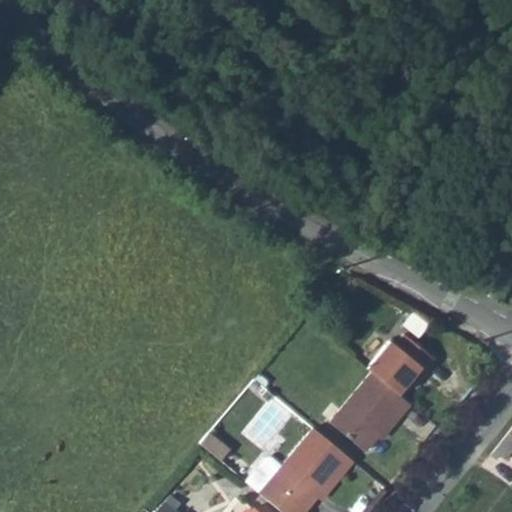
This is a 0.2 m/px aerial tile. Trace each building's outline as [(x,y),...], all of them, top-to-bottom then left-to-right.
[(511,264),(511,226),(493,250),(511,265),(511,264)] [(383,333),(359,362),(365,367),(392,387),(408,367),(412,371),(428,352),(397,328),(389,338),(383,333)] [(392,387),(365,367),(325,416),(361,446),(389,411),(393,414),(405,398),(392,387)] [(511,423),(490,451),(498,459),(511,441),(511,423)] [(240,478),(254,489),(283,511),(301,511),(305,508),(301,505),(335,464),(339,467),(348,456),(307,424),(276,462),(265,453),(260,454),(240,478)]
